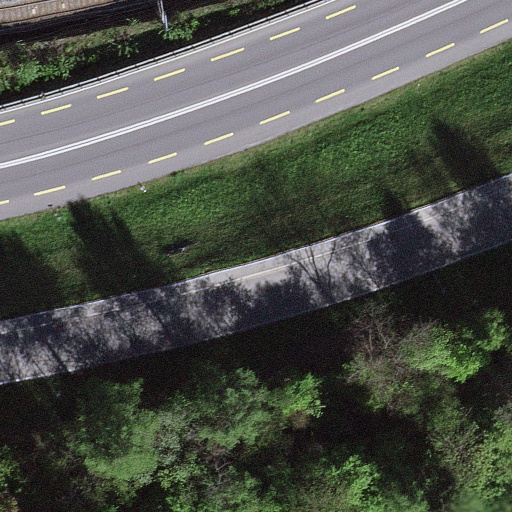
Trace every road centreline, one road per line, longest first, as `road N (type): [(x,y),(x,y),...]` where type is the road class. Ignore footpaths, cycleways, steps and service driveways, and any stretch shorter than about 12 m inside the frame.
road 1 (unclassified): [(0,353),(306,278),(511,208)]
road 2 (primary): [(0,162),(271,78),(460,0)]
